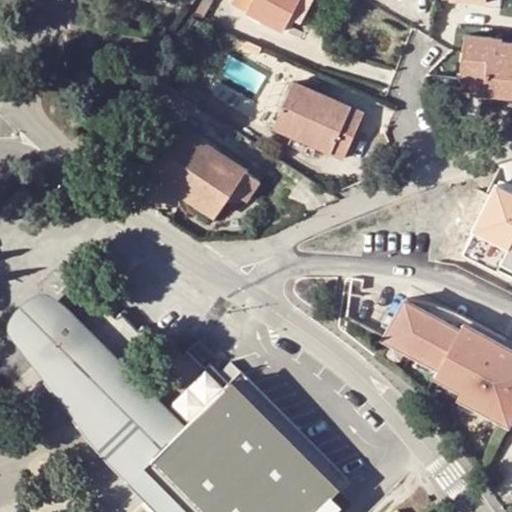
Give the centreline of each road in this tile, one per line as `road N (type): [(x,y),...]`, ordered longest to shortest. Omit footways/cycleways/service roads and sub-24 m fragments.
road 1 (residential): [(484,511),(371,381),(264,302)]
road 2 (residential): [(279,269),(408,269),(445,276),(511,311)]
road 3 (residential): [(439,175),(272,241)]
road 4 (residential): [(215,268),(68,173)]
road 5 (residential): [(425,30),(410,93),(439,175)]
